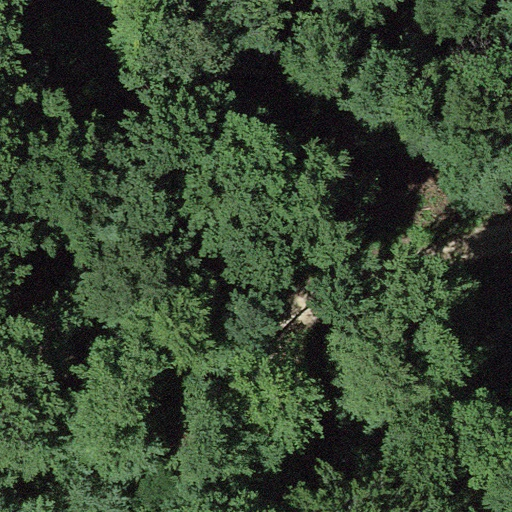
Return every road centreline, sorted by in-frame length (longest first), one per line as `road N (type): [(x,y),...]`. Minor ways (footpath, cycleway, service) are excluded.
road 1 (track): [(366,511),(251,329),(0,48)]
road 2 (track): [(0,353),(178,346),(251,329),(511,238)]
